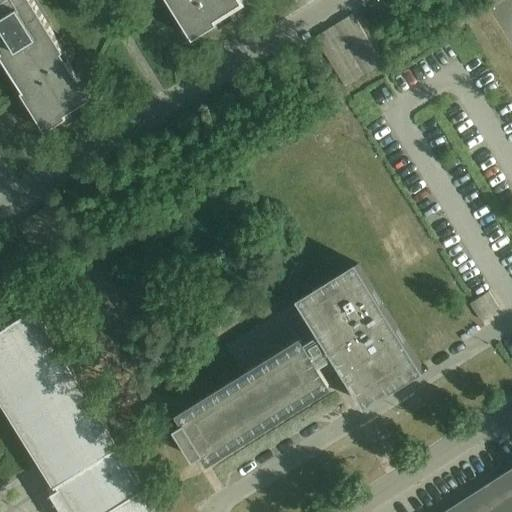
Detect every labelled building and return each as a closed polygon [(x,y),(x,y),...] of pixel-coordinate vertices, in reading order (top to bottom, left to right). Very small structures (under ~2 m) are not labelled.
[(0,0),(0,47),(2,51),(1,51),(0,51),(0,52),(23,89),(22,90),(22,89),(21,90),(45,129),(66,116),(64,112),(90,97),(66,58),(62,61),(57,53),(63,49),(32,0),(0,0)] [(168,0),(192,37),(217,22),(215,18),(242,0),(168,0)] [(352,13),(314,37),(345,86),(382,63),(352,13)] [(55,202),(17,225),(37,258),(75,235),(55,202)] [(421,364),(383,303),(358,263),(357,264),(358,266),(301,301),(301,299),(299,300),(318,331),(304,340),(302,337),(178,414),(182,421),(173,426),(193,457),(201,452),(205,459),(329,382),(325,374),(339,365),(361,400),(363,400),(362,398),(418,363),(419,365),(421,364)] [(470,303),(480,319),(499,307),(489,291),(470,303)] [(0,326),(0,393),(55,483),(54,483),(72,511),(162,511),(145,484),(143,486),(118,446),(120,444),(119,443),(34,307),(36,306),(35,305),(0,326)] [(511,511),(511,466),(440,511),(511,511)]
